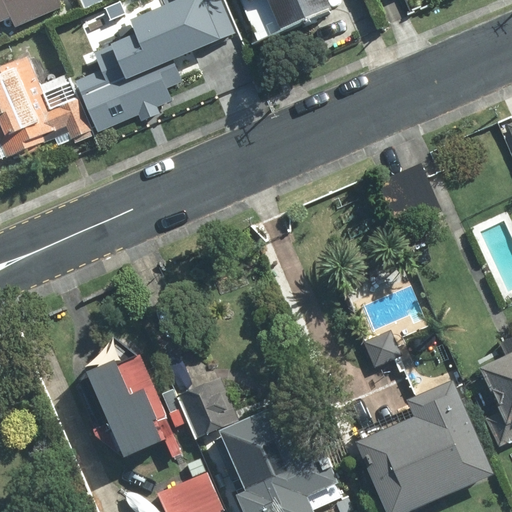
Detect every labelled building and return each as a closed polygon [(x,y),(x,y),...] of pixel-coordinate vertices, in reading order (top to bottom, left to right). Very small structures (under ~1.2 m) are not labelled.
[(0,0),(0,32),(69,4),(67,0),(0,0)] [(81,84),(87,97),(95,116),(101,130),(168,102),(163,91),(179,84),(169,60),(206,44),(198,26),(221,17),(214,0),(189,0),(136,24),(145,45),(131,51),(123,49),(113,52),(106,57),(103,63),(107,73),(81,84)] [(249,0),(251,4),(260,0),(269,0),(283,31),(332,10),(327,0),(249,0)] [(92,131),(87,119),(78,101),(51,113),(27,60),(0,71),(0,144),(2,143),(9,159),(70,132),(73,140),(92,131)] [(421,165),(380,183),(399,227),(440,209),(421,165)] [(401,357),(391,333),(365,345),(376,368),(401,357)] [(511,340),(502,345),(508,359),(483,371),(502,412),(487,419),(501,448),(511,442),(511,340)] [(174,441),(138,360),(115,341),(81,384),(102,430),(94,434),(96,439),(126,462),(174,441)] [(221,381),(182,398),(200,439),(239,422),(221,381)] [(360,447),(389,511),(414,511),(495,477),(455,385),(412,404),(419,420),(360,447)] [(313,511),(342,498),(320,448),(299,457),(279,411),(224,435),(226,443),(219,446),(233,481),(242,477),(250,495),(240,499),(245,511),(313,511)] [(209,474),(159,496),(165,511),(223,511),(224,511),(209,474)]
